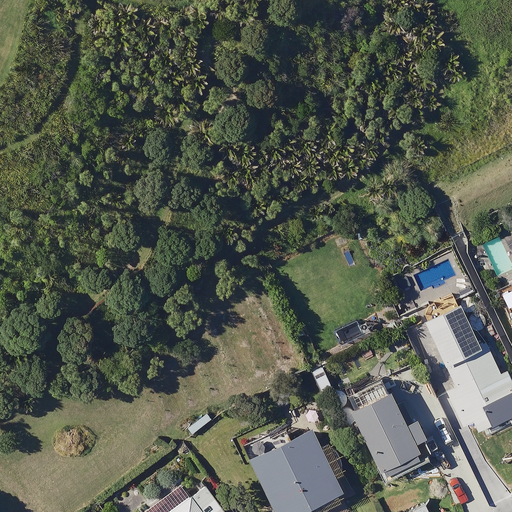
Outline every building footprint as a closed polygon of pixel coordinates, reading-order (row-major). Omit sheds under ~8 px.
[(511,268),(511,232),(483,245),(496,275),(511,268)] [(406,328),(412,340),(436,392),(445,388),(461,423),(470,419),(476,433),(511,416),(511,389),(503,369),(498,371),(485,343),(477,346),(458,304),(423,320),(406,328)] [(394,404),(382,378),(344,396),(380,475),(419,457),(411,442),(419,438),(401,401),(394,404)] [(274,511),(293,511),(344,488),(334,465),(340,462),(332,446),(323,450),(312,427),(248,457),(274,511)] [(218,511),(216,510),(220,507),(203,485),(191,495),(180,481),(139,511),(218,511)]
